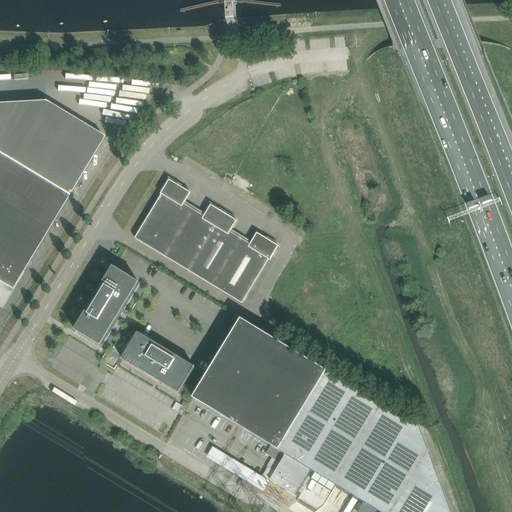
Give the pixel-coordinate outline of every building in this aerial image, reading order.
[(104,138),(45,102),(0,104),(0,306),(2,308),(13,290),(13,288),(16,283),(18,282),(23,273),(69,196),(68,195),(70,190),(72,191),(104,138)] [(162,195),(135,239),(144,244),(166,257),(194,211),(184,205),(185,202),(191,193),(169,181),(161,195),(162,195)] [(194,211),(166,257),(189,271),(224,214),(211,206),(206,215),(204,217),(194,211)] [(224,214),(189,271),(212,286),(240,239),(230,233),(232,230),(237,221),(224,214)] [(240,239),(212,286),(243,304),(269,261),(270,261),(279,247),(257,234),(252,243),(250,245),(240,239)] [(102,347),(140,284),(114,269),(76,332),(102,347)] [(378,511),(450,511),(419,427),(328,372),(327,372),(242,320),(193,400),(285,456),(270,481),(296,497),(312,472),(378,511)] [(180,395),(195,369),(139,334),(123,360),(180,395)]
